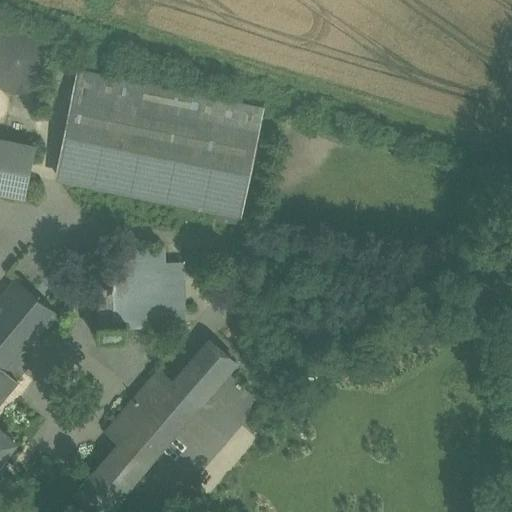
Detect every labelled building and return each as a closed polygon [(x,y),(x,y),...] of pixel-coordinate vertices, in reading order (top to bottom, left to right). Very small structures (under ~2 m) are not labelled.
[(50,51),(51,46),(50,42),(48,34),(45,29),(41,24),(36,20),(30,17),(24,16),(18,15),(13,16),(7,18),(1,21),(0,22),(0,70),(4,73),(9,76),(15,77),(22,78),(27,77),(32,75),(38,72),(43,67),(46,63),(49,57),(50,51)] [(263,103),(81,66),(59,173),(241,210),(263,103)] [(34,144),(0,137),(0,186),(25,191),(34,144)] [(166,243),(122,245),(123,282),(115,282),(110,283),(100,283),(102,335),(127,335),(126,322),(169,321),(166,243)] [(41,252),(0,301),(0,361),(9,369),(78,284),(41,252)] [(212,336),(176,378),(200,399),(236,358),(212,336)] [(0,361),(0,457),(18,435),(0,420),(0,400),(19,377),(9,369),(0,361)] [(162,366),(108,429),(120,442),(145,463),(200,399),(176,378),(162,366)] [(145,463),(120,442),(110,454),(135,476),(145,463)] [(110,454),(79,490),(104,511),(135,476),(110,454)]
